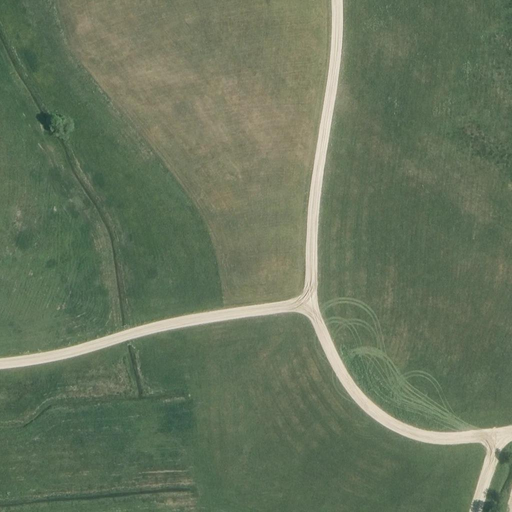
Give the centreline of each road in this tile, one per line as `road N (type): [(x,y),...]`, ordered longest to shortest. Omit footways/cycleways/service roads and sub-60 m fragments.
road 1 (track): [(511,434),(421,437),(381,419),(349,388),(322,338),(309,302),(312,212),(337,0)]
road 2 (track): [(0,365),(309,302)]
